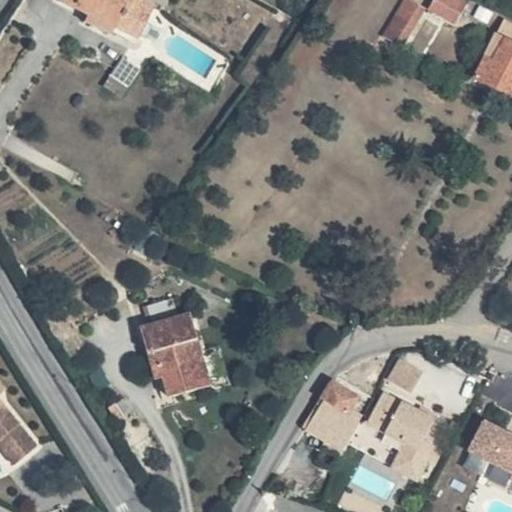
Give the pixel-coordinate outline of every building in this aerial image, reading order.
[(67,0),(90,11),(116,23),(143,37),(159,4),(151,0),(67,0)] [(431,0),(429,6),(419,0),(406,0),(388,32),(407,43),(433,10),(459,23),(469,3),(463,0),(431,0)] [(116,23),(90,11),(86,19),(111,31),(116,23)] [(511,28),(508,37),(500,35),(478,78),(511,94),(511,28)] [(126,55),(107,84),(124,95),(143,66),(126,55)] [(214,384),(195,311),(144,325),(155,366),(163,364),(171,395),(214,384)] [(453,418),(412,400),(426,368),(399,356),(369,422),(366,421),(355,447),(426,479),(453,418)] [(354,412),(357,408),(362,396),(335,381),(326,397),(354,412)] [(308,429),(336,444),(354,412),(326,397),(308,429)] [(1,400),(0,399),(0,440),(18,464),(42,445),(5,398),(1,400)] [(354,412),(336,444),(349,452),(365,423),(361,420),(365,412),(357,408),(354,412)] [(511,442),(507,454),(463,433),(447,463),(492,484),(490,488),(511,498),(511,442)]
